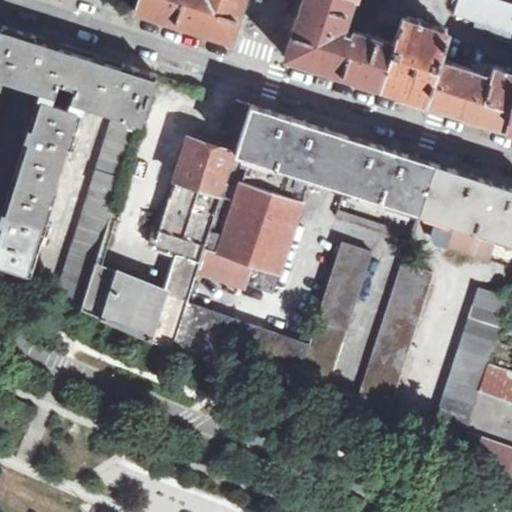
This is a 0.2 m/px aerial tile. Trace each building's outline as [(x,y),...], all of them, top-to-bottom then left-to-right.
[(137,0),(135,7),(135,8),(232,39),(241,9),(244,0),(137,0)] [(302,0),(295,25),(285,56),(382,87),(395,45),(355,32),(353,36),(340,33),(350,0),(302,0)] [(377,0),(376,2),(375,9),(399,17),(405,0),(377,0)] [(511,33),(511,4),(497,0),(452,0),(449,9),(454,11),(454,15),(475,22),(511,33)] [(395,45),(382,87),(416,98),(426,101),(437,68),(439,60),(448,33),(436,29),(404,18),(395,45)] [(493,39),(511,45),(511,33),(475,22),(474,28),(494,34),(493,39)] [(0,32),(0,75),(12,80),(29,86),(42,90),(84,104),(99,109),(114,114),(141,123),(146,106),(157,73),(116,60),(42,36),(3,24),(0,32)] [(439,60),(437,68),(426,101),(506,127),(511,103),(511,71),(492,65),(489,76),(439,60)] [(0,75),(0,119),(12,80),(0,75)] [(0,263),(31,273),(75,133),(81,114),(84,104),(42,90),(39,102),(33,120),(4,207),(0,220),(0,263)] [(237,99),(222,145),(236,149),(251,103),(237,99)] [(236,149),(235,151),(313,176),(329,182),(344,133),(251,103),(236,149)] [(56,296),(82,308),(96,263),(100,248),(109,221),(141,123),(114,114),(56,296)] [(344,133),(329,182),(420,211),(436,162),(344,133)] [(175,179),(221,194),(235,151),(189,136),(175,179)] [(313,176),(235,151),(221,194),(205,248),(281,273),(313,176)] [(511,186),(444,165),(436,162),(420,211),(429,214),(438,217),(511,240),(511,186)] [(150,339),(172,349),(172,347),(187,301),(198,269),(205,248),(221,194),(175,179),(155,246),(177,253),(166,290),(150,339)] [(410,242),(413,233),(337,209),(335,217),(410,242)] [(511,240),(438,217),(431,236),(437,244),(511,268),(511,240)] [(117,224),(109,221),(100,248),(108,250),(117,224)] [(318,321),(347,331),(372,252),(342,243),(318,321)] [(281,273),(205,248),(198,269),(247,284),(247,282),(276,290),(281,273)] [(96,263),(82,308),(150,339),(166,290),(96,263)] [(382,431),(433,274),(402,264),(352,419),(382,431)] [(479,288),(427,448),(457,458),(466,432),(480,391),(489,363),(509,299),(479,288)] [(172,349),(295,396),(310,345),(187,301),(172,347),(172,349)] [(295,398),(322,407),(347,331),(318,321),(310,345),(295,396),(295,398)] [(511,371),(489,363),(480,391),(511,402),(511,371)] [(457,458),(511,477),(511,447),(466,432),(457,458)]
